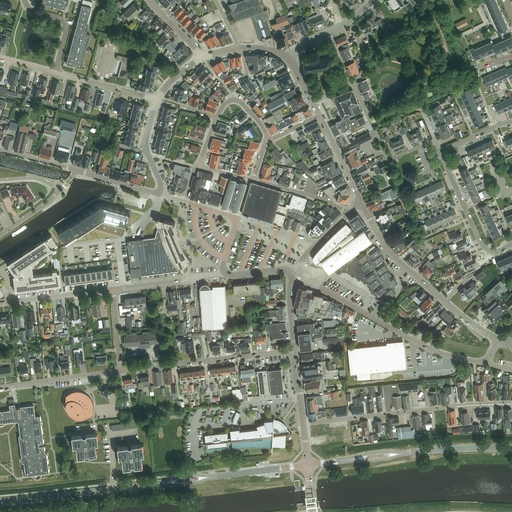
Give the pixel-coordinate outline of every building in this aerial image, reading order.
[(42,0),(42,3),(65,9),(66,5),(67,5),(68,0),(42,0)] [(84,0),(82,0),(66,64),(81,68),(90,34),(86,33),(88,24),(87,24),(92,2),(84,0)] [(207,10),(213,7),(209,0),(203,0),(202,1),(207,10)] [(235,22),(250,16),(252,15),(253,17),(252,17),(259,40),(263,40),(264,43),(266,43),(267,44),(275,45),(265,17),(265,16),(263,11),(264,11),(263,11),(259,0),(230,0),(232,3),(228,5),(235,22)] [(272,0),(274,2),(278,12),(279,12),(281,16),(276,18),(277,22),(271,24),(273,29),(282,26),(289,23),(285,14),(286,14),(280,0),(272,0)] [(400,0),(386,0),(385,1),(393,12),(404,4),(400,0)] [(506,29),(508,28),(508,27),(507,28),(506,25),(507,25),(505,21),(504,21),(503,19),(504,18),(502,14),(501,15),(500,12),(501,12),(499,8),(497,6),(498,5),(496,2),(494,0),(482,0),(484,2),(485,2),(499,31),(497,32),(499,35),(507,32),(506,29)] [(0,8),(10,11),(12,4),(1,1),(0,3),(0,8)] [(122,13),(125,16),(129,20),(142,9),(139,6),(140,6),(137,4),(135,1),(122,13)] [(409,2),(404,5),(409,11),(413,8),(409,2)] [(177,17),(183,11),(181,8),(182,7),(179,4),(176,7),(178,8),(173,13),(177,17)] [(317,14),(311,16),(309,17),(310,21),(311,21),(313,26),(325,21),(323,16),(325,15),(321,6),(315,8),(317,14)] [(487,23),(479,6),(476,8),(483,22),(473,27),(474,30),(487,23)] [(137,16),(140,19),(141,17),(143,20),(144,19),(145,20),(141,24),(145,27),(149,23),(147,21),(154,15),(146,7),(139,13),(139,14),(137,16)] [(181,21),(186,16),(187,15),(183,11),(177,17),(181,21)] [(371,27),(372,26),(379,23),(381,26),(384,24),(381,18),(375,21),(374,19),(376,18),(373,13),(370,15),(370,17),(367,18),(368,21),(371,27)] [(181,21),(180,22),(185,27),(191,21),(186,16),(181,21)] [(154,22),(152,24),(155,27),(157,25),(159,27),(163,23),(158,18),(154,21),(154,22)] [(292,23),(295,30),(299,28),(301,33),(310,30),(307,23),(305,19),(297,22),(297,21),(292,23)] [(459,30),(462,28),(469,25),(466,19),(459,22),(456,24),(459,30)] [(369,28),(371,27),(368,21),(363,24),(363,22),(357,25),(359,28),(361,27),(363,31),(364,30),(367,36),(373,33),(371,30),(370,30),(369,28)] [(196,26),(192,22),(186,28),(190,32),(191,31),(196,26)] [(288,42),(298,39),(295,30),(292,23),(285,26),(288,31),(285,33),(288,42)] [(166,32),(156,42),(162,48),(164,46),(168,42),(170,40),(168,39),(174,32),(167,25),(163,29),(166,32)] [(191,31),(196,35),(202,29),(197,25),(196,26),(191,31)] [(202,29),(196,35),(200,40),(201,38),(206,34),(202,29)] [(0,34),(0,45),(3,46),(4,43),(7,33),(10,34),(10,31),(5,30),(3,35),(0,34)] [(213,36),(209,38),(213,45),(218,43),(214,35),(215,35),(214,31),(212,32),(213,36)] [(232,40),(228,32),(222,35),(226,43),(232,40)] [(221,45),(226,43),(222,35),(217,38),(221,45)] [(338,46),(349,41),(346,35),(335,40),(338,46)] [(280,47),(288,44),(285,36),(277,39),(280,47)] [(511,46),(511,36),(492,45),(491,41),(474,49),(473,47),(471,49),(475,59),(475,58),(478,57),(478,58),(482,56),(482,55),(485,54),(485,55),(489,53),(488,53),(491,52),(495,51),(496,54),(497,54),(496,53),(499,52),(499,53),(503,51),(503,50),(505,49),(506,50),(509,48),(509,47),(511,46)] [(201,38),(200,40),(203,42),(204,42),(207,48),(213,45),(209,38),(204,41),(201,38)] [(168,42),(164,46),(172,55),(173,54),(175,57),(173,58),(180,65),(192,54),(192,52),(190,50),(188,50),(187,47),(184,44),(176,51),(168,42)] [(342,56),(342,55),(344,59),(351,57),(348,49),(350,49),(348,44),(342,46),(343,49),(340,51),(342,56)] [(258,70),(258,68),(259,54),(254,55),(247,55),(248,59),(251,59),(251,63),(254,63),(254,68),(253,68),(250,70),(251,73),(258,70)] [(267,64),(268,60),(267,60),(267,55),(265,55),(264,55),(262,55),(261,55),(259,54),(258,68),(260,68),(261,63),(267,64)] [(127,79),(132,58),(119,55),(118,60),(122,61),(118,77),(127,79)] [(266,72),(269,70),(283,63),(284,63),(283,62),(280,60),(278,59),(274,57),(273,57),(270,56),(269,60),(268,60),(267,64),(267,66),(258,70),(251,73),(254,78),(257,76),(266,72)] [(332,67),(334,63),(333,59),(330,56),(312,60),(312,59),(310,59),(310,60),(304,61),(305,71),(332,67)] [(229,61),(227,62),(228,67),(236,66),(235,57),(229,58),(229,61)] [(222,60),(217,63),(221,71),(228,67),(227,62),(224,62),(222,60)] [(355,62),(346,66),(350,75),(356,73),(356,74),(359,72),(356,65),(360,63),(359,60),(356,61),(355,62)] [(217,63),(212,66),(216,74),(221,71),(217,63)] [(283,63),(269,70),(271,73),(276,71),(275,69),(276,69),(279,74),(288,70),(288,69),(288,68),(288,67),(287,67),(287,66),(286,66),(286,65),(285,66),(283,63)] [(160,68),(160,66),(151,64),(150,67),(146,66),(145,68),(147,69),(146,74),(143,73),(142,75),(146,76),(144,82),(140,81),(139,87),(135,86),(135,88),(147,91),(148,87),(149,88),(149,86),(153,87),(154,83),(155,80),(154,80),(155,76),(154,76),(155,73),(159,74),(160,72),(158,71),(159,68),(160,68)] [(190,77),(194,81),(206,69),(201,65),(190,77)] [(505,67),(499,70),(503,79),(504,81),(506,80),(505,78),(509,76),(506,70),(505,67)] [(499,70),(494,72),(498,81),(497,81),(498,84),(501,83),(499,80),(503,79),(499,70)] [(10,84),(16,86),(19,73),(12,71),(9,84),(10,84)] [(203,83),(212,74),(210,73),(208,75),(205,72),(199,79),(203,83)] [(494,72),(488,75),(492,83),(491,84),(493,86),(495,85),(494,83),(497,81),(498,81),(494,72)] [(27,85),(30,77),(29,76),(29,75),(25,73),(24,75),(23,75),(20,84),(27,85)] [(208,87),(214,81),(211,78),(213,75),(212,74),(203,83),(208,87)] [(227,84),(234,79),(231,74),(224,78),(227,84)] [(282,89),(294,83),(289,74),(278,79),(276,80),(276,81),(275,81),(276,84),(280,82),(281,85),(280,85),(282,89)] [(488,75),(482,77),(485,84),(486,85),(486,86),(487,89),(489,88),(488,85),(491,84),(492,83),(488,75)] [(258,87),(264,84),(259,76),(254,79),(258,87)] [(239,79),(238,77),(236,78),(234,79),(227,84),(230,89),(231,88),(232,90),(235,88),(234,86),(237,85),(235,81),(236,80),(237,82),(240,81),(239,79)] [(250,80),(249,77),(245,79),(250,88),(251,90),(258,87),(254,79),(254,78),(255,81),(253,82),(251,79),(250,80)] [(32,94),(33,94),(38,96),(40,89),(45,90),(48,80),(40,78),(38,88),(34,87),(32,94)] [(247,89),(250,88),(245,79),(240,82),(242,87),(243,88),(244,91),(246,94),(249,92),(247,89)] [(276,81),(276,80),(275,79),(262,85),(265,90),(276,84),(275,81),(276,81)] [(361,93),(370,90),(366,80),(358,82),(361,93)] [(52,101),(54,93),(57,94),(58,90),(59,89),(59,88),(58,88),(60,82),(54,81),(51,92),(49,100),(52,101)] [(216,90),(222,96),(227,92),(222,87),(223,86),(220,83),(219,84),(220,86),(216,90)] [(64,99),(72,101),(76,86),(69,85),(69,86),(68,86),(64,99)] [(471,94),(471,93),(469,90),(474,88),(473,86),(471,87),(468,88),(468,89),(460,92),(462,98),(471,94)] [(175,87),(174,92),(187,96),(188,94),(184,93),(185,90),(175,87)] [(32,94),(30,94),(30,90),(27,89),(26,94),(22,92),(21,97),(30,100),(31,97),(32,94)] [(89,98),(89,96),(90,92),(88,92),(89,90),(84,89),(84,90),(82,90),(79,102),(82,102),(82,100),(87,101),(88,98),(89,98)] [(294,110),(306,104),(305,102),(306,101),(302,93),(298,95),(295,89),(268,103),(278,122),(283,120),(278,110),(289,105),(287,102),(289,101),(291,104),(292,103),(293,104),(292,104),(293,106),(292,107),(294,110)] [(218,101),(222,96),(216,90),(210,97),(213,99),(215,97),(218,101)] [(354,115),(361,112),(352,90),(334,97),(343,118),(354,114),(354,115)] [(103,101),(103,100),(103,99),(104,94),(98,92),(94,108),(97,109),(98,105),(101,105),(102,101),(103,101)] [(174,92),(172,98),(181,100),(182,97),(186,98),(187,96),(174,92)] [(471,94),(462,98),(465,104),(474,100),(473,99),(472,96),(474,95),(473,92),(471,93),(471,94)] [(190,99),(189,102),(190,102),(192,103),(191,104),(197,106),(200,97),(196,96),(194,96),(194,97),(192,96),(191,96),(190,99)] [(213,100),(213,99),(210,97),(207,105),(215,108),(217,102),(213,100)] [(450,99),(448,97),(439,100),(441,105),(446,102),(446,101),(450,99)] [(501,102),(500,103),(504,111),(510,109),(506,100),(505,97),(503,98),(504,101),(501,102)] [(474,100),(465,104),(467,109),(476,105),(474,101),(477,100),(476,98),(473,99),(474,100)] [(127,101),(122,100),(122,102),(117,101),(114,109),(120,111),(120,112),(120,113),(124,114),(127,101)] [(499,103),(494,105),(498,114),(504,111),(500,103),(501,102),(500,100),(497,101),(499,103)] [(256,112),(260,108),(257,106),(259,105),(257,103),(256,104),(251,108),(256,112)] [(476,105),(467,109),(470,115),(478,111),(478,110),(477,107),(479,106),(478,103),(476,105)] [(432,115),(443,111),(440,104),(429,109),(432,115)] [(213,114),(215,108),(207,105),(205,110),(200,108),(200,109),(213,114)] [(267,110),(265,107),(263,106),(260,108),(256,112),(260,117),(264,113),(267,110)] [(305,116),(306,117),(312,114),(309,107),(278,123),(275,124),(276,126),(275,127),(277,131),(305,116)] [(132,109),(131,114),(145,117),(145,115),(141,114),(141,111),(132,109)] [(478,111),(470,115),(472,120),(481,116),(479,113),(482,111),(481,109),(478,110),(478,111)] [(162,113),(161,117),(174,120),(174,118),(170,117),(171,114),(162,111),(161,113),(162,113)] [(434,122),(445,117),(443,111),(432,115),(434,122)] [(245,118),(247,116),(243,112),(238,117),(236,115),(230,120),(233,122),(236,118),(240,122),(241,121),(242,122),(246,119),(245,118)] [(366,122),(363,116),(362,112),(361,112),(354,115),(349,118),(348,117),(336,122),(336,123),(330,126),(334,134),(340,131),(341,133),(353,127),(360,124),(360,125),(366,122)] [(278,123),(273,114),(266,118),(269,125),(267,126),(271,134),(277,131),(275,127),(276,126),(275,124),(278,123)] [(481,116),(472,120),(475,126),(478,125),(483,123),(484,122),(482,118),(484,117),(483,114),(481,116)] [(61,119),(59,127),(73,131),(76,123),(61,119)] [(129,119),(127,124),(140,128),(141,125),(137,124),(138,121),(130,119),(129,119)] [(311,132),(321,128),(317,121),(306,127),(307,131),(305,132),(303,129),(297,132),(302,142),(306,140),(304,135),(308,133),(309,133),(311,132)] [(159,123),(158,127),(171,130),(172,128),(168,127),(168,124),(159,122),(159,123)] [(228,130),(230,125),(219,122),(217,127),(216,127),(214,132),(225,135),(226,130),(228,130)] [(449,124),(447,122),(436,126),(439,133),(450,128),(449,124)] [(190,130),(189,135),(198,138),(198,137),(203,139),(207,127),(197,124),(196,127),(192,126),(190,130)] [(246,124),(237,129),(240,134),(245,131),(246,130),(246,129),(249,128),(246,124)] [(5,136),(8,126),(5,125),(5,127),(0,125),(0,139),(1,140),(2,135),(5,136)] [(249,128),(246,129),(246,130),(248,132),(249,134),(251,137),(257,133),(252,125),(249,128)] [(456,132),(453,127),(450,128),(439,133),(442,139),(454,134),(454,133),(456,132)] [(58,137),(59,133),(45,128),(43,134),(55,138),(55,137),(58,137)] [(321,128),(311,132),(312,133),(313,137),(316,142),(325,137),(321,128)] [(155,129),(155,131),(159,132),(158,135),(166,137),(167,137),(168,132),(155,129)] [(418,142),(424,139),(419,129),(413,131),(418,142)] [(24,152),(28,132),(19,130),(14,150),(24,152)] [(412,145),(418,142),(413,131),(407,134),(412,145)] [(456,132),(454,133),(454,134),(456,140),(462,137),(463,136),(462,133),(460,134),(459,131),(456,132)] [(345,132),(335,137),(337,142),(347,137),(345,132)] [(366,133),(351,141),(351,142),(352,144),(353,146),(354,147),(357,145),(360,144),(372,137),(369,132),(366,133)] [(11,150),(14,137),(7,135),(3,147),(11,150)] [(156,136),(155,140),(168,143),(169,141),(165,140),(166,137),(158,135),(156,135),(156,136)] [(396,139),(401,150),(407,147),(402,136),(396,139)] [(347,137),(337,142),(340,147),(350,142),(347,137)] [(213,138),(211,145),(221,147),(222,143),(225,144),(226,141),(213,138)] [(320,151),(330,146),(325,138),(317,142),(320,151)] [(258,149),(259,143),(250,141),(250,140),(247,139),(247,142),(250,142),(249,147),(258,149)] [(394,153),(401,150),(396,139),(390,142),(394,153)] [(486,143),(489,150),(495,147),(492,140),(488,141),(488,140),(485,142),(486,143)] [(307,141),(300,145),(302,149),(309,146),(307,141)] [(198,153),(200,147),(187,143),(185,146),(191,148),(190,150),(198,153)] [(483,153),(489,150),(486,143),(482,144),(482,143),(479,144),(480,145),(483,153)] [(350,151),(345,153),(347,158),(346,158),(347,161),(359,156),(356,149),(361,146),(360,144),(357,145),(354,147),(353,146),(349,148),(350,151)] [(154,147),(153,151),(166,154),(166,152),(162,151),(163,148),(154,145),(153,147),(154,147)] [(211,145),(210,151),(223,154),(223,151),(221,151),(221,152),(219,151),(221,147),(211,145)] [(477,155),(483,153),(480,145),(476,147),(476,146),(473,147),(473,148),(474,148),(477,155)] [(51,150),(52,147),(48,146),(48,148),(47,149),(40,148),(38,156),(49,159),(51,150)] [(322,160),(334,154),(330,146),(320,151),(318,152),(322,160)] [(116,148),(115,155),(117,156),(119,156),(121,157),(123,150),(121,150),(117,149),(116,148)] [(242,148),(241,150),(245,151),(244,155),(253,157),(254,151),(242,148)] [(286,159),(289,156),(283,151),(280,153),(275,148),(270,153),(277,161),(282,156),(286,159)] [(471,158),(477,155),(474,148),(473,148),(470,150),(470,149),(467,150),(471,158)] [(58,149),(55,158),(59,159),(59,160),(63,161),(63,160),(67,161),(69,152),(58,149)] [(77,149),(72,163),(79,166),(82,156),(78,155),(79,153),(80,153),(81,150),(77,149)] [(88,167),(91,157),(86,156),(87,152),(85,151),(82,160),(83,160),(82,165),(88,167)] [(100,164),(97,172),(108,176),(110,167),(106,166),(108,159),(102,157),(103,154),(99,153),(96,163),(100,164)] [(212,153),(211,160),(220,162),(221,158),(224,159),(225,157),(212,153)] [(238,160),(249,162),(249,163),(251,163),(253,157),(244,155),(243,160),(241,159),(241,158),(239,157),(238,160)] [(359,156),(347,161),(348,163),(349,162),(351,167),(355,166),(356,167),(368,161),(366,158),(361,160),(359,156)] [(330,178),(342,172),(338,164),(336,165),(333,158),(321,165),(325,174),(327,173),(329,177),(330,178)] [(131,172),(134,160),(130,159),(127,170),(125,170),(124,172),(120,171),(118,179),(127,181),(128,174),(127,174),(128,171),(131,172)] [(236,160),(235,162),(237,162),(238,161),(239,162),(238,166),(247,169),(249,163),(249,162),(238,160),(236,159),(236,160)] [(384,163),(377,166),(374,159),(356,168),(359,175),(365,172),(365,173),(368,172),(370,171),(368,167),(372,164),(375,169),(385,164),(384,163)] [(211,160),(209,166),(222,169),(223,166),(219,166),(220,162),(211,160)] [(297,164),(306,173),(309,170),(301,161),(297,164)] [(270,182),(272,176),(270,175),(273,166),(264,163),(261,173),(262,174),(261,179),(270,182)] [(118,179),(120,171),(113,169),(114,168),(115,165),(112,164),(109,176),(118,179)] [(184,195),(191,172),(184,170),(185,167),(175,164),(173,171),(175,171),(174,176),(175,176),(173,184),(174,185),(173,188),(170,187),(169,188),(168,191),(169,192),(175,194),(175,193),(177,194),(183,195),(184,195)] [(233,169),(233,172),(246,175),(247,169),(238,166),(237,170),(233,169)] [(463,177),(470,174),(469,171),(467,168),(460,171),(462,175),(461,175),(462,178),(463,177)] [(193,189),(190,198),(199,201),(201,194),(202,195),(203,191),(202,190),(202,188),(200,187),(201,185),(202,178),(207,179),(212,181),(213,174),(198,170),(197,176),(194,175),(193,178),(190,188),(193,189)] [(284,185),(287,173),(284,172),(284,175),(283,175),(282,178),(280,177),(278,184),(284,185)] [(360,190),(374,184),(368,172),(365,173),(365,172),(359,175),(354,177),(360,190)] [(136,184),(138,174),(132,173),(129,182),(136,184)] [(336,187),(347,182),(342,173),(332,179),(336,187)] [(141,186),(144,176),(138,174),(136,184),(141,186)] [(465,183),(473,180),(470,174),(463,177),(464,181),(463,181),(465,184),(466,183),(465,183)] [(225,193),(230,178),(222,176),(219,184),(221,185),(219,192),(225,193)] [(231,178),(222,206),(227,208),(227,207),(229,208),(228,209),(231,210),(231,209),(233,209),(233,210),(238,211),(246,183),(241,182),(241,183),(235,181),(236,180),(231,178)] [(442,180),(436,183),(439,192),(440,196),(442,195),(441,191),(446,189),(442,180)] [(468,189),(475,186),(473,180),(465,183),(466,183),(467,187),(466,187),(467,190),(468,189)] [(273,223),(282,191),(251,182),(241,213),(273,223)] [(436,183),(430,185),(434,194),(433,195),(435,198),(437,197),(435,194),(439,192),(436,183)] [(201,194),(199,201),(206,202),(209,192),(208,192),(211,185),(207,184),(206,189),(208,190),(207,192),(203,191),(202,195),(201,194)] [(348,187),(347,186),(347,184),(340,188),(343,194),(350,194),(349,190),(349,189),(349,188),(348,187)] [(430,185),(424,188),(428,197),(427,197),(429,201),(431,200),(429,196),(433,195),(434,194),(430,185)] [(18,195),(22,195),(27,202),(34,197),(26,186),(11,187),(11,191),(8,192),(7,189),(0,192),(3,198),(9,196),(9,194),(11,193),(12,195),(16,195),(16,196),(18,196),(18,195)] [(350,194),(343,194),(340,194),(339,194),(337,194),(335,192),(331,186),(323,190),(335,203),(342,207),(343,205),(346,207),(347,207),(349,202),(350,194)] [(471,195),(478,192),(475,186),(468,189),(470,193),(469,193),(470,196),(471,196),(471,195)] [(394,187),(388,190),(391,195),(392,198),(398,196),(394,187)] [(424,188),(418,191),(422,199),(422,200),(423,203),(425,202),(424,199),(427,197),(428,197),(424,188)] [(367,202),(366,202),(368,206),(369,206),(371,210),(378,207),(378,209),(381,207),(380,203),(379,201),(391,195),(388,190),(372,197),(373,199),(367,202)] [(418,191),(413,193),(416,201),(415,201),(417,206),(420,205),(418,201),(422,200),(422,199),(418,191)] [(473,202),(481,199),(478,192),(471,195),(471,196),(472,199),(471,199),(473,202)] [(219,206),(222,196),(210,193),(207,202),(219,206)] [(309,214),(316,219),(309,214),(305,212),(307,207),(304,206),(307,199),(293,194),(289,205),(286,204),(285,207),(288,207),(285,217),(286,218),(284,227),(291,229),(292,228),(298,230),(300,224),(303,225),(309,214)] [(314,203),(309,200),(306,206),(311,209),(314,203)] [(448,210),(452,220),(458,217),(454,208),(453,204),(451,205),(452,209),(448,210)] [(487,204),(480,207),(481,210),(480,211),(481,214),(482,213),(490,210),(487,204)] [(100,205),(58,232),(58,233),(64,243),(102,218),(117,222),(116,226),(99,222),(96,224),(96,226),(94,225),(91,228),(92,228),(106,232),(122,236),(128,217),(129,213),(121,210),(100,205)] [(274,220),(273,222),(278,223),(277,225),(282,226),(283,225),(284,222),(283,222),(288,208),(279,205),(274,220)] [(329,215),(334,220),(335,221),(342,214),(336,209),(335,210),(332,207),(331,208),(328,205),(321,211),(325,214),(326,213),(329,215)] [(443,213),(442,213),(446,222),(452,220),(448,210),(447,207),(445,208),(446,211),(443,213)] [(393,216),(392,214),(389,208),(376,215),(378,219),(379,219),(380,222),(390,217),(391,218),(393,217),(392,216),(393,216)] [(437,215),(436,216),(440,225),(446,222),(442,213),(443,213),(441,209),(439,210),(441,214),(437,215)] [(325,214),(321,211),(321,210),(319,212),(320,213),(316,216),(322,222),(323,222),(327,227),(328,226),(329,226),(331,225),(331,223),(334,220),(329,215),(326,213),(325,214)] [(490,210),(482,213),(484,217),(483,217),(484,220),(485,219),(492,216),(490,210)] [(431,218),(435,227),(440,225),(436,216),(437,215),(436,212),(434,213),(435,216),(431,218)] [(315,258),(315,259),(315,260),(316,260),(316,261),(317,261),(317,262),(318,262),(319,262),(319,263),(320,263),(321,263),(323,263),(324,263),(326,263),(327,264),(328,264),(330,265),(331,266),(332,267),(333,268),(332,269),(333,269),(371,241),(371,240),(364,230),(358,235),(352,229),(354,227),(356,229),(360,226),(362,224),(364,223),(365,222),(358,213),(349,220),(353,225),(351,227),(347,223),(343,227),(339,231),(335,235),(331,239),(327,243),(325,245),(323,247),(319,251),(316,256),(315,256),(315,257),(315,258)] [(317,219),(316,219),(309,214),(303,225),(307,228),(306,230),(308,231),(307,232),(310,235),(312,233),(315,236),(318,236),(322,232),(322,231),(325,228),(317,219)] [(429,219),(425,221),(426,223),(428,228),(429,230),(435,227),(431,218),(430,215),(428,215),(429,219)] [(492,216),(485,219),(487,223),(485,223),(487,226),(488,226),(495,222),(492,216)] [(142,275),(179,271),(180,270),(182,273),(183,272),(182,272),(187,268),(186,266),(185,266),(191,261),(192,261),(191,260),(187,255),(185,251),(184,249),(181,243),(178,237),(178,234),(177,230),(175,223),(164,220),(158,218),(156,223),(159,224),(155,237),(138,240),(127,241),(130,264),(134,264),(134,267),(140,267),(142,275)] [(399,227),(408,222),(406,218),(397,223),(399,227)] [(394,229),(392,225),(389,219),(384,221),(385,223),(380,226),(384,234),(394,229)] [(495,222),(488,226),(489,229),(488,229),(489,232),(491,232),(498,229),(495,222)] [(498,229),(491,232),(492,235),(491,235),(492,238),(500,235),(498,229)] [(452,238),(454,243),(456,242),(463,238),(461,233),(457,235),(455,231),(448,234),(450,238),(452,238)] [(17,257),(9,262),(10,263),(7,265),(13,273),(13,272),(15,275),(13,276),(14,290),(17,289),(18,291),(25,290),(25,288),(30,288),(31,289),(38,288),(38,287),(44,286),(44,287),(51,286),(51,285),(57,284),(57,285),(61,285),(59,272),(57,272),(56,270),(52,270),(52,273),(33,276),(31,262),(51,249),(53,252),(56,249),(55,247),(58,245),(51,235),(47,237),(48,238),(43,242),(42,240),(34,245),(35,247),(30,250),(30,249),(22,254),(23,255),(18,258),(17,257)] [(413,235),(409,239),(404,244),(398,238),(390,246),(399,255),(416,239),(413,235)] [(463,245),(467,243),(465,237),(463,238),(456,242),(458,247),(456,248),(458,252),(465,248),(463,245)] [(424,246),(419,240),(415,244),(420,250),(424,246)] [(349,260),(340,266),(334,271),(337,274),(339,273),(340,272),(342,272),(345,272),(347,272),(368,284),(369,285),(370,287),(370,288),(371,290),(371,292),(370,292),(378,297),(383,293),(385,296),(387,295),(389,298),(396,293),(393,290),(394,289),(393,287),(398,284),(395,280),(396,279),(394,276),(393,277),(387,269),(388,268),(382,261),(384,259),(374,245),(351,263),(349,260)] [(418,259),(421,256),(411,245),(401,255),(405,258),(404,259),(412,267),(420,260),(418,259)] [(463,264),(473,259),(470,254),(466,256),(465,252),(457,255),(459,260),(461,259),(463,264)] [(439,253),(433,256),(436,262),(441,259),(439,253)] [(508,257),(503,259),(506,266),(510,264),(511,268),(511,267),(511,263),(511,264),(508,257)] [(473,266),(477,264),(474,258),(473,259),(463,264),(465,263),(467,268),(466,269),(467,273),(475,269),(473,266)] [(503,259),(497,262),(500,269),(504,267),(506,271),(508,270),(506,266),(503,259)] [(431,275),(430,274),(434,271),(431,268),(432,267),(429,265),(430,262),(428,260),(423,265),(424,265),(423,266),(424,267),(420,271),(421,272),(421,273),(421,274),(422,274),(423,275),(424,274),(427,278),(428,277),(429,277),(430,277),(430,276),(431,276),(431,275)] [(134,264),(130,264),(132,277),(142,275),(140,267),(134,267),(134,264)] [(444,279),(454,275),(455,277),(454,278),(456,281),(462,278),(461,275),(460,275),(459,271),(455,273),(453,267),(440,272),(442,278),(444,278),(444,279)] [(477,280),(485,275),(482,271),(475,276),(477,280)] [(278,288),(283,289),(283,278),(271,279),(271,281),(265,282),(266,294),(274,294),(273,287),(278,287),(278,288)] [(510,308),(511,306),(511,298),(507,304),(499,295),(508,287),(500,279),(480,298),(488,306),(483,310),(494,321),(499,316),(500,318),(504,314),(502,313),(509,307),(510,308)] [(475,291),(479,288),(473,281),(465,289),(464,287),(459,292),(462,295),(461,296),(463,298),(465,297),(468,301),(476,293),(475,291)] [(1,283),(0,282),(0,298),(5,296),(6,298),(0,288),(2,286),(9,296),(8,294),(10,293),(5,285),(4,285),(2,282),(1,283)] [(259,288),(259,283),(234,285),(235,295),(254,293),(255,300),(265,299),(264,287),(259,288)] [(225,286),(213,287),(213,289),(210,289),(210,287),(208,285),(206,284),(203,284),(202,285),(200,288),(200,290),(200,305),(201,305),(202,329),(227,328),(226,304),(225,286)] [(312,300),(314,294),(311,293),(312,290),(311,289),(304,287),(304,286),(300,285),(299,286),(295,303),(297,304),(307,306),(309,299),(312,300)] [(416,291),(410,296),(413,298),(413,299),(416,296),(422,301),(425,298),(425,297),(428,294),(425,292),(425,290),(424,290),(422,289),(418,293),(416,291)] [(186,303),(186,299),(185,290),(179,291),(180,300),(182,300),(183,308),(187,308),(186,303)] [(307,306),(297,304),(296,305),(297,312),(299,312),(297,318),(313,316),(313,315),(314,311),(325,314),(332,300),(327,299),(327,298),(328,298),(312,290),(311,293),(314,294),(312,300),(309,299),(307,306)] [(174,291),(167,292),(169,305),(167,305),(169,315),(178,314),(178,310),(177,299),(175,299),(174,291)] [(140,306),(144,306),(144,310),(147,310),(145,296),(138,297),(140,306)] [(422,301),(416,296),(413,299),(419,304),(422,301)] [(425,312),(435,301),(434,300),(435,299),(433,298),(432,298),(429,296),(419,306),(425,312)] [(140,311),(140,306),(138,297),(132,298),(133,307),(137,307),(138,311),(140,311)] [(133,307),(132,298),(125,299),(125,302),(122,302),(123,309),(127,309),(127,311),(131,310),(131,312),(134,311),(133,307)] [(332,300),(325,314),(331,317),(333,313),(340,317),(343,312),(341,311),(343,306),(332,300)] [(93,303),(94,305),(92,305),(93,317),(101,316),(100,304),(98,305),(98,303),(93,303)] [(431,320),(443,307),(440,304),(436,308),(435,307),(432,310),(433,311),(429,315),(427,313),(423,317),(429,322),(431,320)] [(276,310),(269,311),(269,314),(286,312),(285,305),(276,306),(276,310)] [(71,319),(80,318),(78,308),(75,308),(74,306),(70,306),(71,319)] [(63,307),(58,308),(58,309),(57,310),(58,321),(66,320),(64,309),(63,309),(63,307)] [(48,319),(52,318),(51,309),(40,310),(41,320),(45,319),(45,322),(49,321),(48,319)] [(443,319),(449,314),(446,311),(447,311),(445,309),(444,309),(439,315),(443,319)] [(27,328),(28,337),(33,336),(32,328),(32,321),(35,321),(34,311),(27,312),(28,320),(26,321),(27,328)] [(404,311),(400,315),(405,319),(409,315),(404,311)] [(18,313),(12,314),(13,327),(21,326),(20,315),(18,315),(18,313)] [(448,324),(453,318),(451,316),(452,315),(450,313),(449,314),(443,319),(448,324)] [(7,330),(11,329),(9,314),(0,315),(0,324),(6,323),(7,330)] [(332,320),(323,320),(324,326),(341,325),(342,323),(333,318),(332,320)] [(454,332),(461,325),(459,322),(457,321),(456,320),(449,327),(454,332)] [(270,324),(266,324),(267,332),(269,332),(269,337),(271,337),(272,343),(287,341),(289,341),(288,331),(286,331),(286,330),(286,328),(285,322),(272,324),(270,324)] [(298,332),(322,329),(322,326),(319,327),(317,327),(317,323),(314,323),(314,322),(297,324),(298,332)] [(46,335),(45,325),(41,326),(41,330),(42,339),(49,338),(49,335),(46,335)] [(338,334),(337,327),(326,329),(327,335),(338,334)] [(447,327),(443,330),(451,335),(453,333),(447,327)] [(255,337),(255,344),(267,343),(266,336),(265,336),(265,335),(261,336),(260,329),(254,330),(255,337)] [(301,349),(302,349),(313,348),(312,341),(315,340),(315,338),(323,337),(322,329),(298,332),(301,349)] [(130,336),(124,336),(125,347),(140,345),(141,346),(149,345),(149,344),(150,344),(159,343),(158,333),(151,334),(150,331),(142,332),(143,334),(137,335),(137,332),(130,333),(130,336)] [(342,336),(323,338),(324,344),(343,342),(342,336)] [(249,349),(249,343),(251,343),(251,339),(250,338),(244,339),(244,342),(243,342),(243,343),(240,344),(240,350),(249,349)] [(185,343),(181,343),(182,347),(182,352),(186,351),(186,353),(194,352),(193,341),(185,342),(185,343)] [(217,345),(212,346),(212,353),(221,352),(221,348),(223,348),(223,347),(224,347),(223,342),(223,341),(217,342),(217,345)] [(229,341),(223,342),(224,347),(225,347),(225,348),(228,347),(228,351),(235,351),(235,345),(230,346),(229,341)] [(400,343),(348,348),(351,374),(357,373),(358,379),(368,378),(367,372),(407,368),(406,362),(402,362),(400,343)] [(97,364),(107,363),(106,355),(103,355),(102,351),(93,352),(93,356),(96,356),(97,364)] [(312,352),(301,354),(302,362),(313,361),(313,358),(319,358),(319,359),(325,359),(324,351),(312,353),(312,352)] [(83,363),(82,353),(74,354),(75,367),(80,366),(80,364),(83,363)] [(61,368),(69,367),(68,361),(69,361),(69,357),(64,358),(63,355),(59,356),(60,362),(61,368)] [(29,359),(31,367),(34,367),(35,372),(41,371),(40,362),(36,362),(35,358),(29,359)] [(48,361),(48,359),(45,359),(46,367),(49,367),(49,370),(56,369),(55,360),(48,361)] [(304,378),(325,375),(324,361),(303,363),(304,378)] [(19,374),(28,373),(27,365),(23,366),(22,364),(17,364),(19,374)] [(245,369),(245,364),(240,365),(241,370),(242,376),(241,376),(242,383),(251,381),(251,378),(248,378),(248,375),(255,375),(254,368),(245,369)] [(0,368),(0,376),(11,375),(10,367),(0,368)] [(257,371),(260,394),(271,393),(284,391),(283,381),(286,381),(286,378),(282,378),(281,368),(268,369),(257,371)] [(163,372),(165,384),(173,383),(171,370),(165,370),(165,372),(163,372)] [(161,372),(159,373),(159,371),(153,372),(154,385),(162,384),(161,372)] [(150,386),(150,382),(149,376),(140,378),(140,383),(138,383),(139,389),(141,388),(141,390),(144,389),(143,388),(144,388),(144,387),(150,386)] [(464,378),(455,379),(456,386),(461,386),(461,383),(465,383),(464,378)] [(126,393),(123,393),(124,405),(129,404),(129,400),(128,391),(129,391),(129,388),(134,388),(135,388),(135,387),(135,384),(135,383),(133,383),(132,379),(124,379),(125,385),(125,391),(126,393)] [(311,382),(305,383),(306,392),(320,390),(320,386),(321,386),(320,380),(311,381),(311,382)] [(411,384),(400,385),(401,393),(403,392),(404,408),(411,407),(410,402),(411,401),(411,399),(410,399),(409,394),(409,395),(408,392),(419,391),(418,383),(414,384),(411,384)] [(451,387),(444,388),(444,392),(440,393),(441,404),(449,403),(448,393),(451,393),(451,387)] [(242,389),(234,389),(235,400),(242,399),(242,389)] [(80,419),(81,419),(82,419),(92,415),(93,413),(94,410),(94,407),(94,404),(93,401),(91,399),(90,397),(89,395),(88,396),(85,393),(83,391),(80,390),(77,390),(74,390),(72,391),(69,392),(67,393),(65,394),(64,404),(64,406),(65,408),(65,409),(67,411),(68,413),(71,415),(73,417),(75,418),(76,418),(78,418),(78,419),(80,419)] [(436,391),(430,392),(430,395),(429,395),(430,399),(431,399),(431,403),(432,403),(433,404),(437,404),(436,391)] [(361,405),(361,401),(365,400),(364,395),(361,395),(360,395),(360,397),(356,397),(357,402),(358,414),(364,413),(363,405),(361,405)] [(323,403),(322,396),(306,398),(308,412),(317,410),(318,410),(317,406),(319,405),(319,404),(323,403)] [(373,402),(372,402),(371,396),(365,396),(365,403),(367,402),(368,411),(374,410),(373,402)] [(395,409),(402,408),(400,396),(392,397),(394,408),(395,407),(395,409)] [(14,399),(8,400),(9,404),(10,410),(4,410),(0,411),(0,410),(0,424),(4,424),(3,423),(17,421),(18,422),(20,435),(18,435),(22,463),(23,462),(25,476),(34,474),(34,476),(34,477),(36,479),(39,478),(41,476),(40,475),(40,474),(49,472),(46,452),(45,452),(44,445),(39,446),(38,443),(43,442),(40,416),(35,416),(33,405),(20,406),(20,407),(18,407),(15,408),(14,404),(14,399)] [(347,415),(346,407),(335,409),(336,416),(347,415)] [(496,428),(496,425),(496,423),(498,423),(498,421),(499,421),(499,417),(502,417),(502,409),(495,409),(496,417),(493,417),(494,423),(491,423),(492,429),(496,429),(496,428)] [(326,416),(325,410),(308,412),(309,420),(317,419),(316,415),(321,414),(322,417),(326,416)] [(449,411),(449,413),(447,413),(448,424),(456,423),(455,411),(449,411)] [(470,423),(469,417),(468,417),(468,412),(460,413),(462,424),(470,423)] [(424,424),(422,424),(423,430),(423,431),(426,430),(427,430),(426,429),(429,429),(429,427),(432,427),(431,423),(432,423),(432,419),(430,419),(429,416),(428,416),(428,414),(423,415),(424,424)] [(413,428),(419,427),(421,427),(420,416),(418,417),(418,415),(413,415),(413,417),(412,417),(413,428)] [(206,442),(204,442),(204,443),(206,442),(207,451),(209,451),(229,449),(228,443),(228,440),(232,440),(232,442),(233,448),(245,447),(252,446),(258,446),(265,446),(272,447),(272,450),(273,444),(283,445),(284,435),(284,434),(291,433),(287,433),(287,431),(285,428),(286,428),(283,424),(280,422),(280,423),(276,421),(274,421),(275,417),(274,417),(274,419),(273,419),(265,420),(265,423),(257,426),(258,428),(242,430),(240,430),(240,429),(237,429),(231,430),(231,433),(231,436),(232,439),(228,440),(228,437),(227,432),(219,432),(212,433),(205,434),(206,440),(206,442)] [(398,418),(394,418),(388,418),(389,429),(390,436),(393,436),(392,431),(396,431),(395,424),(399,424),(398,418)] [(370,434),(368,421),(361,421),(362,423),(360,424),(360,428),(361,431),(361,435),(370,434)] [(414,437),(413,432),(413,430),(411,430),(411,426),(404,427),(405,438),(414,437)] [(96,433),(71,436),(72,444),(75,443),(77,456),(96,454),(94,441),(97,440),(96,433)] [(121,454),(122,467),(141,465),(140,452),(142,452),(141,444),(117,447),(118,455),(121,454)]
